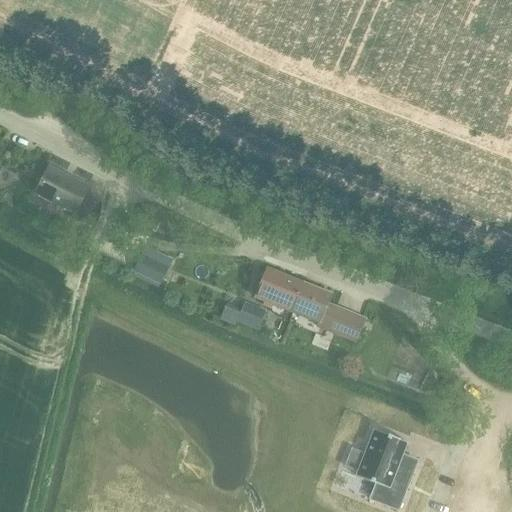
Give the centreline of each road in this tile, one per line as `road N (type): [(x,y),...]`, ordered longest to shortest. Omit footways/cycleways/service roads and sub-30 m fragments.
road 1 (unclassified): [(0,115),(255,239),(511,341)]
road 2 (track): [(511,255),(246,153),(0,31)]
road 3 (track): [(511,304),(241,198),(0,84)]
road 4 (track): [(30,511),(94,252)]
